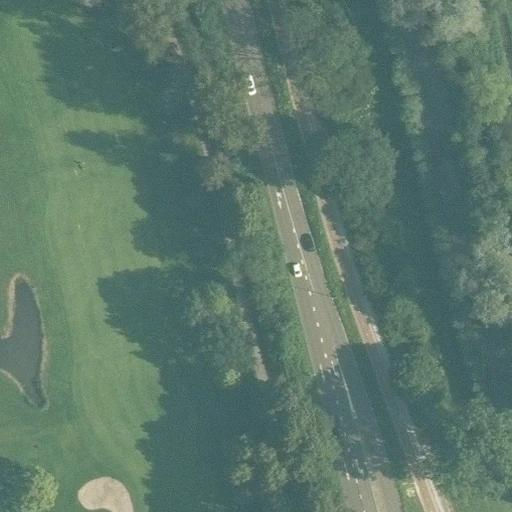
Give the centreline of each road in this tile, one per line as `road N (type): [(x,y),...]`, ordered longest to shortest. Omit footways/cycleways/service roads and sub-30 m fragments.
road 1 (secondary): [(392,511),(264,98)]
road 2 (secondary): [(264,98),(359,511)]
